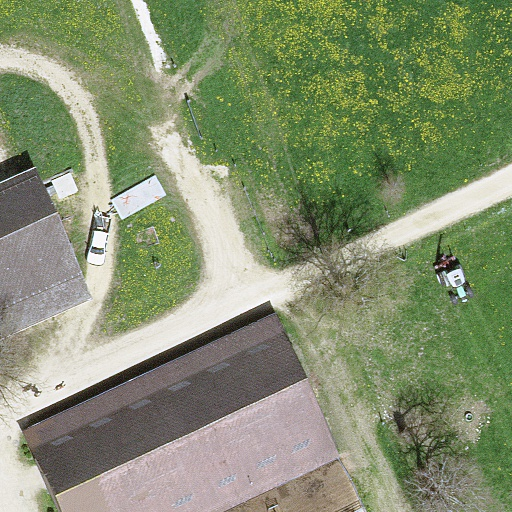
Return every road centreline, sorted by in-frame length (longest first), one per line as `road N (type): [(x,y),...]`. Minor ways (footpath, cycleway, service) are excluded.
road 1 (track): [(257,302),(511,180)]
road 2 (unclassified): [(0,411),(257,302)]
